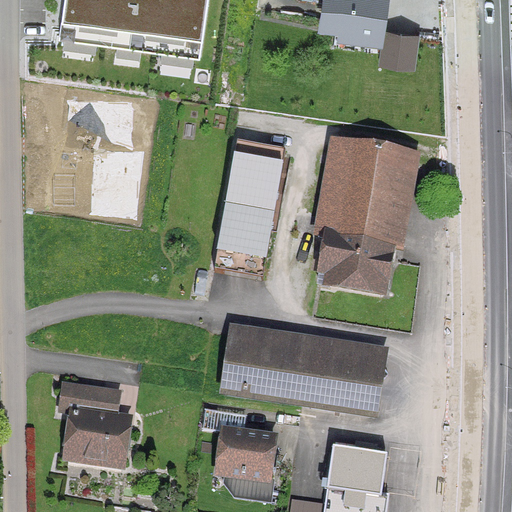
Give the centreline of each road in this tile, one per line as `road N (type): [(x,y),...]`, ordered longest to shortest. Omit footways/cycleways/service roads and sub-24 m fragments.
road 1 (secondary): [(478,0),(485,352),(477,511)]
road 2 (residential): [(14,511),(7,0)]
